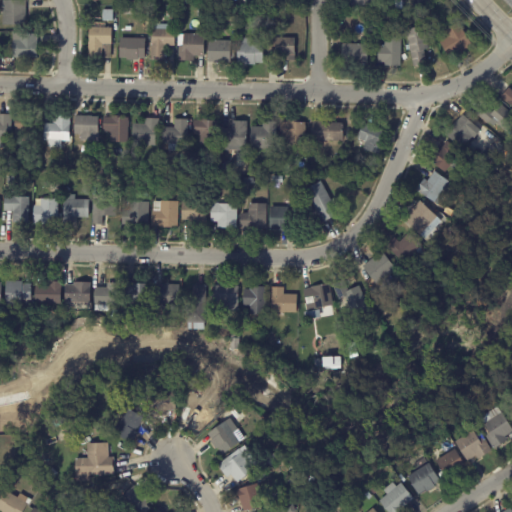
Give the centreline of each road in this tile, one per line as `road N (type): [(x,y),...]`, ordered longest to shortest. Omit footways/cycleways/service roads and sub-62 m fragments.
road 1 (residential): [(0,87),(419,99),(466,79),(511,43)]
road 2 (residential): [(0,251),(326,259),(366,234),(392,198),(419,99)]
